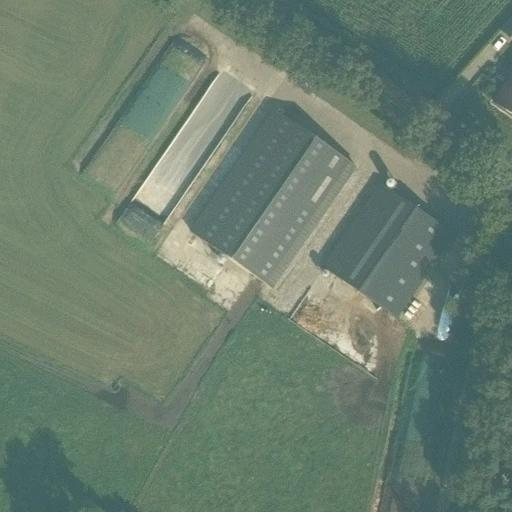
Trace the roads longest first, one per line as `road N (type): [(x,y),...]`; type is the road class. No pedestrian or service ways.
road 1 (unclassified): [(511,165),(230,0)]
road 2 (unclassified): [(441,511),(492,293),(511,268)]
